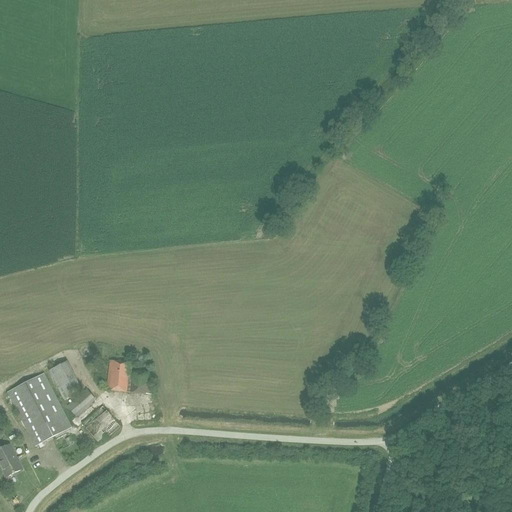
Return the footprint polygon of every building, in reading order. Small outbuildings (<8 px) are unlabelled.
[(35,446),(71,427),(59,404),(64,401),(82,391),(67,361),(49,371),(44,374),(7,393),(35,446)] [(151,395),(153,375),(131,373),(132,363),(110,361),(106,390),(151,395)] [(76,417),(95,400),(86,389),(67,406),(76,417)] [(107,439),(120,427),(103,406),(82,424),(98,442),(105,436),(107,439)] [(0,465),(16,457),(9,445),(0,449),(0,465)] [(6,478),(22,469),(16,457),(0,465),(6,478)]
